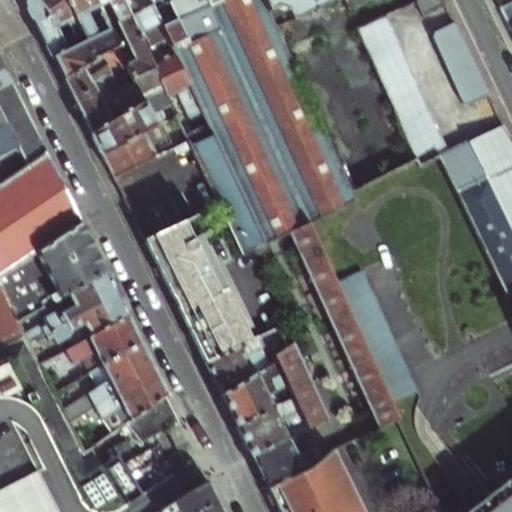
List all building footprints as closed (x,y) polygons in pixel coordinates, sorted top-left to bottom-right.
[(84,39),(64,0),(28,0),(27,3),(25,5),(52,59),(84,39)] [(98,10),(93,0),(64,0),(84,39),(52,59),(55,65),(63,80),(115,45),(98,10)] [(129,74),(152,64),(122,0),(93,0),(98,10),(107,5),(132,58),(123,62),(124,63),(127,70),(129,74)] [(203,116),(163,30),(149,0),(122,0),(152,64),(165,90),(168,97),(175,93),(190,122),(203,116)] [(149,0),(163,30),(207,10),(202,0),(149,0)] [(276,27),(263,0),(202,0),(207,10),(163,30),(203,116),(208,126),(187,136),(204,173),(243,254),(288,232),(308,223),(357,201),(276,27)] [(263,0),(276,27),(334,0),(263,0)] [(342,0),(347,9),(367,0),(342,0)] [(422,19),(446,7),(442,0),(424,0),(415,4),(422,19)] [(511,0),(497,0),(502,9),(511,4),(511,0)] [(511,4),(502,9),(506,17),(511,29),(511,4)] [(511,146),(503,128),(447,154),(385,18),(357,31),(420,167),(440,158),(507,298),(510,297),(511,301),(511,146)] [(469,106),(489,97),(454,25),(433,34),(432,40),(463,105),(469,106)] [(115,45),(63,80),(70,95),(83,121),(90,134),(143,103),(134,85),(110,98),(101,80),(124,63),(123,62),(115,45)] [(46,155),(0,60),(0,114),(18,148),(27,165),(46,155)] [(127,70),(121,73),(125,81),(131,78),(127,70)] [(165,90),(143,103),(90,134),(95,144),(101,157),(145,128),(159,119),(154,109),(169,100),(168,97),(165,90)] [(0,157),(18,148),(0,114),(0,157)] [(156,150),(145,128),(101,157),(105,166),(112,179),(164,153),(161,148),(156,150)] [(27,165),(18,148),(0,157),(0,277),(81,225),(65,193),(46,155),(27,165)] [(182,221),(142,240),(146,247),(153,261),(161,277),(168,292),(175,307),(183,322),(188,331),(197,350),(204,363),(257,337),(226,273),(210,259),(198,236),(191,240),(182,221)] [(298,253),(317,244),(308,223),(288,232),(298,253)] [(94,252),(81,225),(0,277),(0,283),(19,320),(53,302),(106,275),(94,252)] [(306,270),(326,262),(317,244),(298,253),(306,270)] [(306,270),(316,290),(335,282),(326,262),(306,270)] [(388,397),(392,405),(417,394),(362,274),(337,285),(344,300),(353,320),(362,340),(370,358),(379,377),(388,397)] [(112,288),(106,275),(53,302),(57,310),(43,317),(45,323),(25,333),(26,335),(29,341),(117,297),(112,288)] [(316,290),(325,309),(344,300),(337,285),(335,282),(316,290)] [(0,283),(0,348),(26,335),(25,333),(19,320),(0,283)] [(122,308),(117,297),(29,341),(34,350),(54,340),(57,347),(71,340),(75,347),(128,320),(122,308)] [(325,309),(333,329),(353,320),(344,300),(325,309)] [(128,320),(75,347),(65,352),(73,368),(84,363),(90,376),(141,346),(134,333),(128,320)] [(333,329),(343,348),(362,340),(353,320),(333,329)] [(278,327),(257,337),(204,363),(211,377),(220,395),(258,374),(277,363),(274,357),(268,362),(261,348),(283,338),(278,327)] [(68,418),(34,350),(29,341),(26,335),(0,348),(0,511),(130,511),(129,510),(150,497),(111,435),(86,453),(72,424),(68,418)] [(343,348),(351,367),(370,358),(362,340),(343,348)] [(283,376),(302,366),(291,342),(274,357),(277,363),(283,376)] [(141,346),(90,376),(97,390),(87,397),(88,399),(77,406),(79,411),(68,418),(72,424),(94,410),(153,371),(147,359),(141,346)] [(351,367),(360,386),(379,377),(370,358),(351,367)] [(291,394),(311,385),(302,366),(283,376),(291,394)] [(153,371),(94,410),(101,423),(111,435),(130,422),(166,397),(161,386),(153,371)] [(275,407),(258,374),(220,395),(226,407),(236,426),(275,407)] [(360,386),(369,406),(388,397),(379,377),(360,386)] [(300,413),(320,403),(311,385),(291,394),(293,398),(300,413)] [(182,429),(166,397),(130,422),(142,448),(182,429)] [(369,406),(379,427),(398,418),(388,397),(369,406)] [(293,398),(275,407),(236,426),(242,439),(251,456),(308,428),(300,413),(293,398)] [(309,432),(329,423),(320,403),(300,413),(308,428),(309,432)] [(441,511),(398,418),(379,427),(332,451),(352,489),(363,511),(441,511)] [(309,432),(313,440),(318,450),(337,441),(329,423),(309,432)] [(309,432),(308,428),(251,456),(257,469),(264,483),(265,485),(267,488),(302,471),(301,468),(292,449),(299,445),(302,446),(313,440),(309,432)] [(332,451),(302,471),(267,488),(278,511),(304,511),(352,489),(332,451)] [(511,511),(511,476),(466,511),(511,511)] [(215,495),(209,485),(190,495),(164,511),(201,511),(219,504),(215,495)] [(363,511),(352,489),(304,511),(363,511)]
